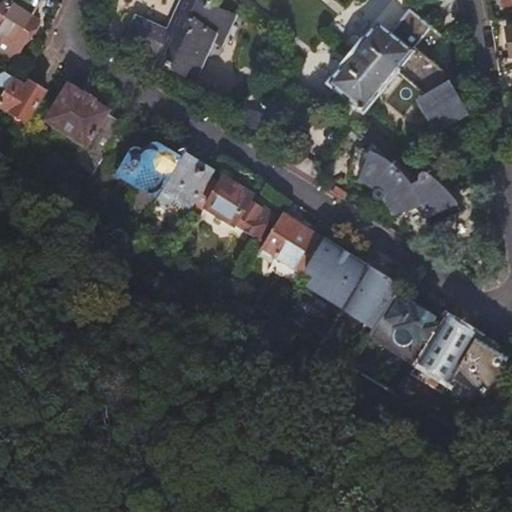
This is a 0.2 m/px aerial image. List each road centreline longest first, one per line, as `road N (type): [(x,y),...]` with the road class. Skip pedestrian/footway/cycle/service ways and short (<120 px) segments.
road 1 (residential): [(83,0),(64,41),(511,317)]
road 2 (residential): [(467,0),(511,266)]
